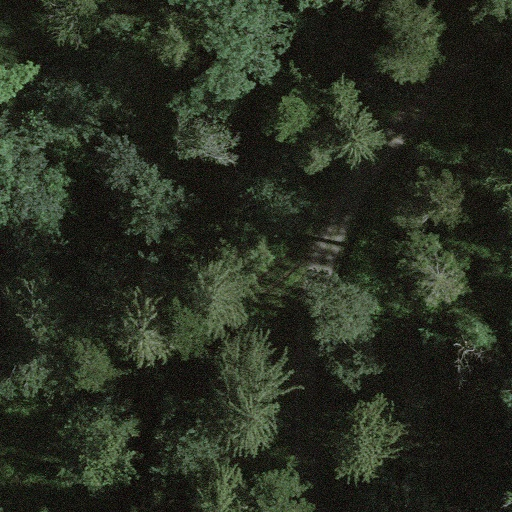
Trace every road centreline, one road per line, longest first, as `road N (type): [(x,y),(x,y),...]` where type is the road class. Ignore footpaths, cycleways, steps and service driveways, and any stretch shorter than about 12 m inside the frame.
road 1 (track): [(79,511),(205,311),(327,200)]
road 2 (track): [(327,200),(287,358),(321,453),(361,511)]
road 3 (track): [(327,200),(511,14)]
